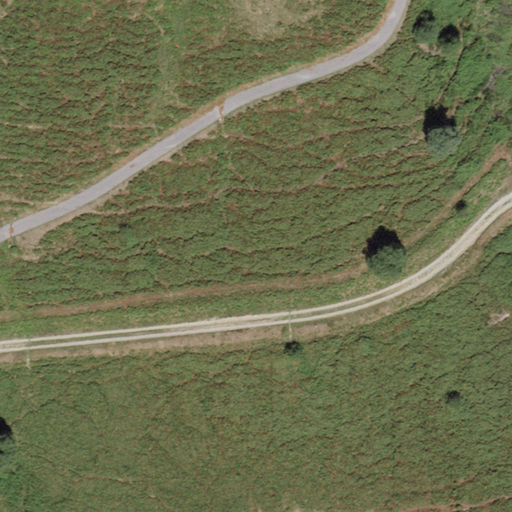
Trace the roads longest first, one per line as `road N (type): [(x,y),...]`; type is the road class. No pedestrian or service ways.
road 1 (track): [(511,199),(455,257),(345,313),(0,347)]
road 2 (unclassified): [(0,238),(81,202),(218,111),(365,52),(384,36),(402,0)]
